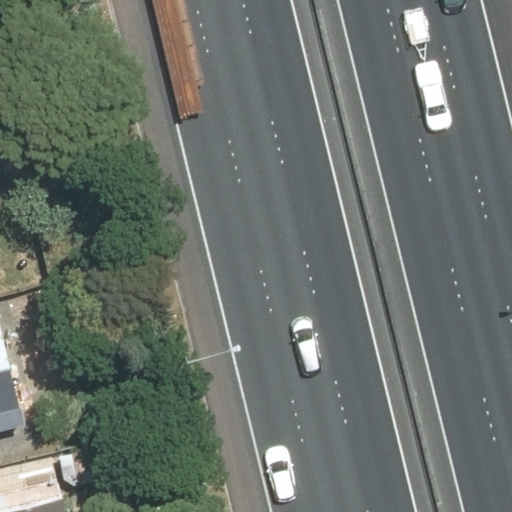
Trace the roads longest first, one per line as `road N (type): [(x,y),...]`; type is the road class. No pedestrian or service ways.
road 1 (motorway): [(369,511),(244,0)]
road 2 (motorway): [(385,0),(509,511)]
